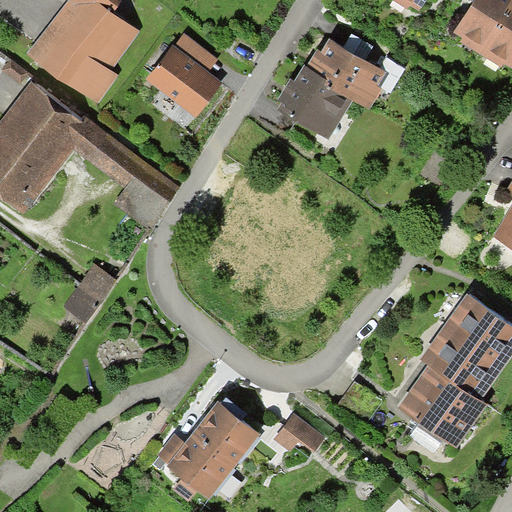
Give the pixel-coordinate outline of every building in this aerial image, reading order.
[(73,0),(77,2),(24,73),(67,102),(72,95),(90,109),(114,76),(107,70),(136,30),(109,11),(116,0),(73,0)] [(458,30),(484,46),(511,0),(469,0),(471,7),(458,30)] [(511,0),(484,46),(510,62),(511,58),(511,0)] [(359,41),(350,35),(342,48),(329,41),(311,71),(304,67),(304,68),(347,95),(363,104),(375,85),(388,93),(403,68),(385,57),(377,70),(351,54),(359,41)] [(217,83),(170,46),(146,76),(194,113),(217,83)] [(2,69),(10,76),(18,67),(9,61),(2,69)] [(331,121),(347,95),(304,68),(279,109),(317,132),(326,118),(331,121)] [(79,120),(33,83),(0,126),(0,197),(14,208),(66,140),(111,175),(128,153),(82,117),(79,120)] [(511,186),(508,193),(511,194),(511,211),(499,232),(511,239),(511,186)] [(100,303),(100,304),(113,284),(91,269),(79,288),(100,303)] [(451,445),(482,402),(468,392),(511,330),(511,326),(468,295),(455,314),(462,319),(442,346),(435,341),(422,359),(429,364),(398,407),(451,445)] [(381,402),(356,384),(339,408),(363,426),(381,402)] [(219,403),(218,403),(194,434),(229,462),(233,458),(238,461),(255,439),(251,435),(254,431),(239,418),(243,413),(223,398),(219,403)] [(320,439),(295,419),(280,437),(290,446),(296,438),(312,450),(320,439)] [(226,466),(229,462),(194,434),(169,466),(205,494),(208,489),(213,493),(231,470),(226,466)]
